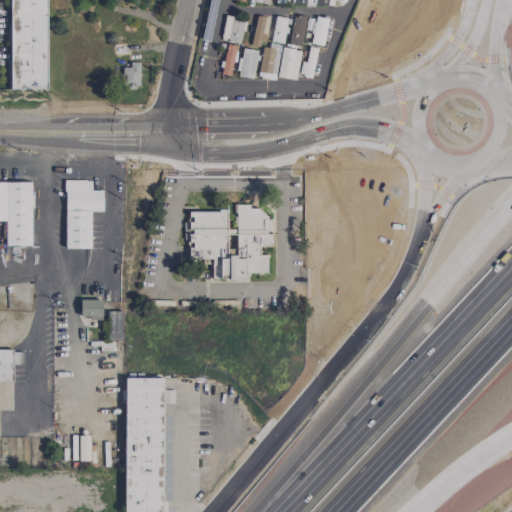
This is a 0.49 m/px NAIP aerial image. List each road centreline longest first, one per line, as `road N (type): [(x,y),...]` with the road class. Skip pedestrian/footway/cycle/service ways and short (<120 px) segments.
road 1 (motorway): [(495,99),(487,67),(497,0),(414,308),(316,424),(264,511)]
road 2 (motorway): [(511,266),(275,511)]
road 3 (primary): [(499,141),(495,99),(473,82),(444,82),(421,100),(415,129),(439,163),(467,167),(499,141)]
road 4 (motorway): [(334,511),(511,318)]
road 5 (primary): [(426,95),(260,127),(172,125)]
road 6 (residential): [(209,511),(376,321)]
road 7 (primary): [(185,153),(281,149),(336,132),(384,135),(427,155)]
road 8 (primary): [(0,141),(185,153)]
road 9 (residential): [(376,321),(424,246),(453,168)]
road 10 (primary): [(172,125),(0,123)]
road 11 (motorway): [(404,511),(511,430)]
road 12 (primary): [(44,144),(57,137),(174,137)]
road 13 (tertiary): [(172,125),(168,99),(188,0)]
